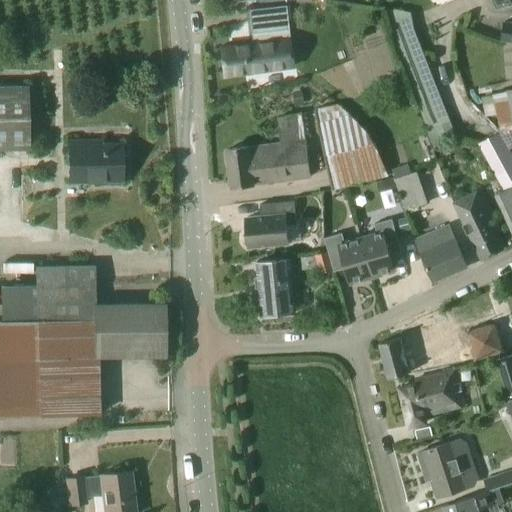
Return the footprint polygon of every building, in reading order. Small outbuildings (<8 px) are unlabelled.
[(252,34),(254,44),(221,48),(225,75),(292,67),(289,40),(289,39),(273,40),(272,37),(288,35),(286,6),(249,10),(251,34),(252,34)] [(415,30),(411,12),(396,9),(394,11),(386,8),(393,32),(392,36),(429,130),(451,121),(415,30)] [(511,22),(503,21),(501,41),(511,42),(511,22)] [(511,43),(503,42),(506,81),(511,80),(511,43)] [(28,85),(0,85),(0,150),(30,150),(28,85)] [(511,89),(506,90),(507,92),(482,97),(485,117),(497,115),(499,123),(511,120),(511,89)] [(315,109),(333,190),(390,176),(374,142),(367,131),(337,104),(315,109)] [(227,163),(230,163),(233,187),(312,177),(307,141),(306,140),(302,112),(278,117),(281,143),(228,150),(228,152),(226,153),(227,163)] [(511,154),(499,131),(478,144),(504,191),(496,194),(511,230),(511,154)] [(92,143),(71,143),(71,181),(121,180),(121,146),(93,146),(92,143)] [(394,179),(399,192),(403,204),(405,211),(428,203),(417,172),(394,179)] [(396,186),(394,178),(377,182),(379,190),(396,186)] [(455,204),(475,245),(481,259),(504,248),(497,234),(502,232),(482,190),(455,204)] [(261,217),(245,219),(248,247),(288,244),(288,243),(302,242),(300,225),(296,225),(294,201),(260,205),(261,217)] [(362,238),(372,277),(395,270),(391,256),(403,252),(393,219),(375,224),(378,234),(362,238)] [(450,226),(417,240),(434,281),(467,267),(450,226)] [(372,277),(362,238),(346,243),(343,233),(325,238),(335,272),(346,268),(350,283),(372,277)] [(334,270),(328,251),(315,255),(321,274),(334,270)] [(258,262),(260,278),(256,278),(257,288),(261,288),(264,316),(296,313),(291,259),(258,262)] [(36,266),(36,285),(0,285),(0,304),(0,416),(101,414),(99,357),(166,356),(165,303),(149,303),(149,298),(115,298),(115,304),(95,304),(94,266),(36,266)] [(505,352),(496,323),(466,332),(475,361),(505,352)] [(401,337),(401,338),(380,343),(389,378),(409,373),(410,375),(474,361),(466,332),(466,329),(463,330),(440,336),(437,328),(401,337)] [(427,422),(425,415),(465,406),(457,371),(417,380),(418,384),(401,388),(409,426),(427,422)] [(511,375),(500,379),(506,398),(511,395),(511,375)] [(466,443),(460,440),(420,453),(425,469),(429,468),(438,497),(475,485),(478,478),(466,443)] [(103,486),(104,495),(105,511),(136,511),(131,471),(85,477),(86,488),(103,486)] [(87,497),(85,477),(85,476),(65,478),(67,489),(69,504),(69,506),(88,504),(87,497)] [(445,511),(476,511),(477,511),(504,501),(499,488),(456,502),(444,506),(445,511)] [(47,506),(60,505),(69,504),(67,489),(46,491),(47,506)]
